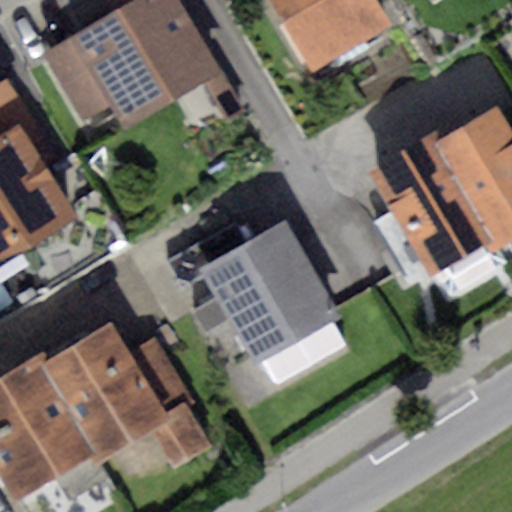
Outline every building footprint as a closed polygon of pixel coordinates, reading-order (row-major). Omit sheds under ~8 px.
[(176,0),(134,0),(71,38),(110,104),(124,128),(219,71),(176,0)] [(270,0),(314,76),(393,31),(374,0),(270,0)] [(110,104),(71,38),(42,55),(81,121),(110,104)] [(0,80),(0,136),(20,123),(30,116),(5,77),(0,80)] [(511,131),(497,106),(433,144),(493,241),(497,249),(511,240),(511,131)] [(0,136),(0,257),(76,208),(20,123),(0,136)] [(428,135),(368,171),(392,211),(427,269),(432,277),(493,241),(433,144),(428,135)] [(427,269),(392,211),(370,224),(405,282),(427,269)] [(337,319),(284,222),(244,244),(200,268),(251,362),(260,358),(274,384),(345,345),(332,321),(337,319)] [(200,268),(244,244),(232,223),(166,258),(178,280),(200,268)] [(113,321),(46,361),(98,451),(104,459),(171,420),(131,352),(113,321)] [(156,337),(131,352),(171,420),(196,405),(156,337)] [(42,354),(0,378),(0,480),(11,500),(98,451),(46,361),(42,354)]
